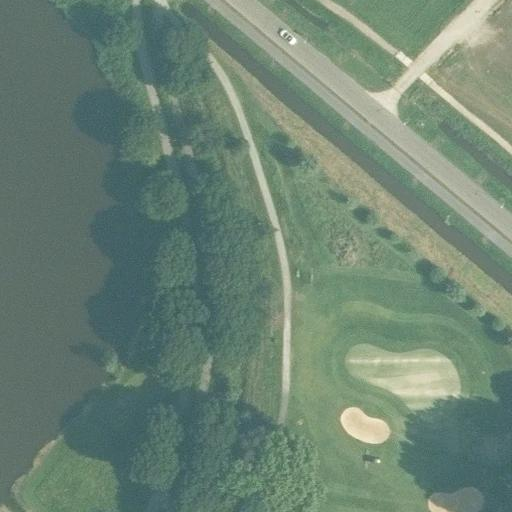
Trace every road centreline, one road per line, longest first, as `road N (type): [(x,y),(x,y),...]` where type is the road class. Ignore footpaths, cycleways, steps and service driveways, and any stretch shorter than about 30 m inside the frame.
road 1 (tertiary): [(511,230),(239,0)]
road 2 (unknown): [(511,152),(323,0)]
